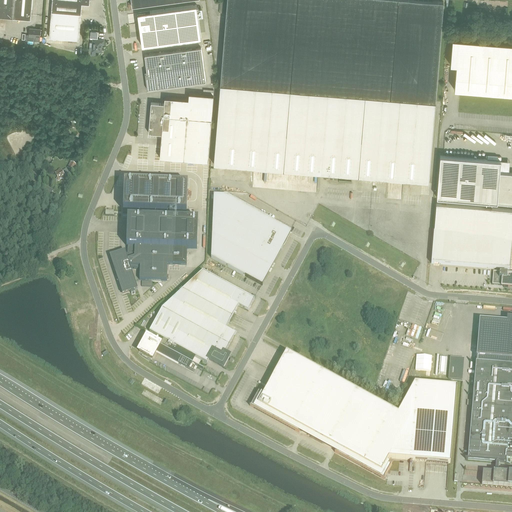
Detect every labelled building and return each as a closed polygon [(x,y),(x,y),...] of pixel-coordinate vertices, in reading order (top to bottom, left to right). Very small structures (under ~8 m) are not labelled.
[(0,0),(0,17),(17,18),(31,20),(32,0),(0,0)] [(79,40),(81,14),(82,3),(89,4),(89,0),(52,0),(49,37),(79,40)] [(357,176),(363,95),(435,101),(443,1),(426,0),(227,0),(220,84),(214,164),(357,176)] [(137,13),(139,23),(142,46),(201,38),(197,5),(147,11),(137,13)] [(26,40),(36,41),(39,41),(41,29),(30,28),(29,35),(27,34),(26,40)] [(98,39),(98,32),(91,31),(90,39),(93,39),(92,51),(101,52),(102,44),(104,44),(104,40),(98,39)] [(511,44),(452,39),(450,65),(456,65),(454,89),(460,90),(511,94),(511,44)] [(146,77),(145,77),(147,89),(206,82),(201,47),(145,55),(147,72),(148,77),(146,77)] [(151,102),(151,103),(152,103),(151,116),(150,115),(149,119),(151,119),(150,132),(148,132),(148,133),(162,134),(160,158),(166,158),(208,162),(213,95),(189,93),(188,99),(165,97),(164,103),(151,102)] [(429,182),(435,101),(363,95),(357,176),(429,182)] [(452,204),(436,203),(431,264),(502,269),(504,270),(510,270),(511,239),(511,209),(492,208),(492,201),(511,202),(511,172),(500,171),(501,160),(440,155),(436,197),(486,201),(486,207),(452,204)] [(77,165),(71,162),(68,168),(74,171),(77,165)] [(67,169),(62,171),(61,169),(59,170),(60,171),(55,173),(58,177),(56,178),(56,180),(57,182),(58,182),(60,181),(61,180),(63,179),(63,180),(66,178),(65,175),(69,173),(67,169)] [(167,281),(167,280),(167,276),(168,264),(173,265),(186,265),(187,249),(197,249),(198,226),(198,221),(198,220),(193,220),(186,220),(188,184),(123,182),(122,217),(128,218),(126,246),(128,246),(127,254),(126,254),(125,251),(110,256),(113,265),(114,268),(116,277),(118,277),(118,280),(117,280),(117,281),(118,280),(122,295),(131,292),(132,295),(135,294),(134,291),(138,289),(131,268),(134,269),(137,269),(140,269),(139,280),(167,281)] [(43,190),(51,195),(54,190),(46,185),(43,190)] [(289,231),(292,232),(242,204),(227,196),(214,195),(211,258),(262,286),(263,285),(260,283),(289,231)] [(203,272),(184,289),(182,287),(179,289),(181,292),(162,309),(149,332),(157,337),(155,341),(147,337),(139,351),(152,359),(156,351),(179,363),(180,361),(189,366),(194,357),(207,364),(209,360),(218,365),(223,368),(229,357),(225,354),(236,334),(226,329),(238,306),(248,312),(254,300),(203,272)] [(503,285),(503,287),(511,288),(511,274),(507,274),(507,273),(504,273),(502,272),(493,272),(492,285),(501,286),(501,285),(503,285)] [(466,460),(499,463),(506,463),(506,455),(511,455),(511,318),(507,318),(506,322),(479,320),(476,362),(467,459),(466,459),(466,460)] [(286,352),(286,353),(263,395),(258,393),(259,392),(251,406),(250,406),(299,433),(300,433),(299,432),(301,428),(338,448),(336,453),(335,452),(384,480),(384,479),(392,464),(391,464),(391,465),(386,463),(389,458),(449,463),(450,464),(457,387),(414,383),(398,413),(396,412),(286,352)] [(440,357),(438,374),(446,374),(447,357),(440,357)] [(511,473),(483,471),(482,485),(511,487),(511,473)]
